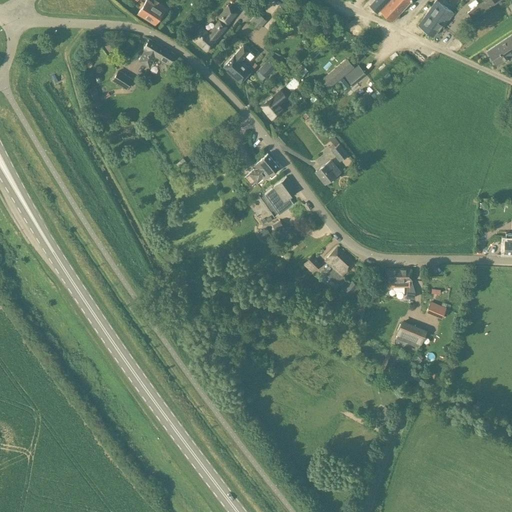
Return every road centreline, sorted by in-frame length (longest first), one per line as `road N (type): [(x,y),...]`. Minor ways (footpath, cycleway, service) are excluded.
road 1 (unclassified): [(511,260),(368,257),(346,246),(221,86),(168,42),(127,26),(16,21)]
road 2 (secondary): [(239,511),(130,370),(0,159)]
road 3 (unclassified): [(330,0),(511,82)]
